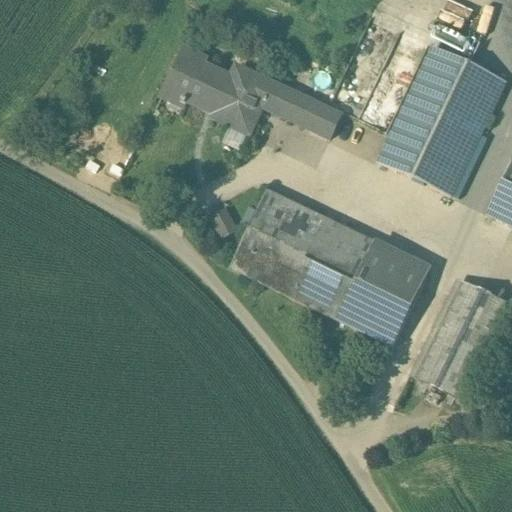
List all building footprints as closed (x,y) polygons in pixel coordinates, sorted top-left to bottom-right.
[(440,28),(435,39),(469,55),(474,45),(440,28)] [(505,85),(433,51),(379,166),(451,200),(505,85)] [(203,68),(205,68),(206,64),(187,55),(188,54),(185,52),(163,100),(165,101),(166,97),(182,104),(182,106),(186,108),(187,104),(186,104),(203,68)] [(205,68),(203,68),(186,104),(187,104),(214,117),(212,122),(250,139),(262,112),(303,131),(314,107),(235,71),(231,80),(205,68)] [(340,119),(314,107),(303,131),(330,142),(340,119)] [(511,175),(491,220),(511,229),(511,175)] [(376,245),(267,194),(230,271),(340,323),(376,245)] [(229,210),(212,218),(223,240),(240,232),(229,210)] [(431,271),(376,245),(340,323),(393,348),(394,348),(431,271)] [(510,312),(459,286),(414,379),(465,405),(510,312)] [(453,292),(451,291),(392,413),(394,414),(453,292)] [(369,401),(394,348),(393,348),(367,400),(369,401)]
